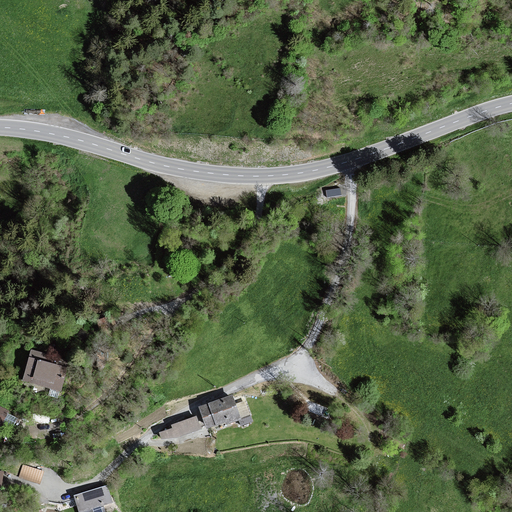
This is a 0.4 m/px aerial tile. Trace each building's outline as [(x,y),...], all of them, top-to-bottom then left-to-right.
[(65,371),(29,360),(23,378),(23,383),(58,393),(65,371)] [(245,399),(238,401),(241,414),(249,412),(245,399)] [(235,419),(229,401),(199,411),(190,421),(169,426),(171,431),(154,436),(155,442),(175,437),(235,419)] [(43,473),(23,467),(19,481),(39,486),(43,473)] [(104,488),(71,496),(74,511),(92,511),(92,510),(109,506),(104,488)]
